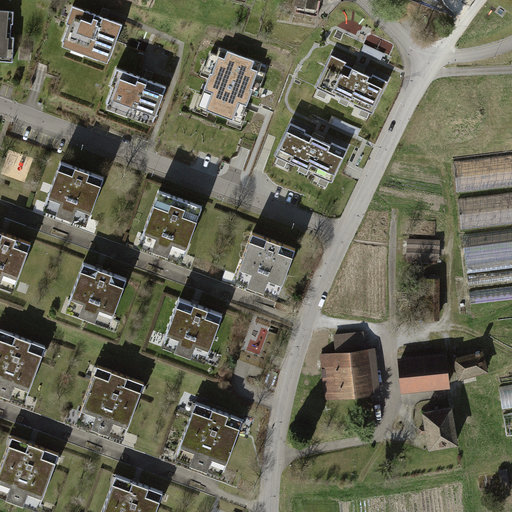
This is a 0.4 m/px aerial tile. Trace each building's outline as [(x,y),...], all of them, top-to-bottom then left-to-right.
[(296,0),(296,4),(297,4),(296,12),(317,16),(320,0),(296,0)] [(102,17),(73,6),(66,23),(69,24),(63,41),(73,44),(74,43),(101,52),(101,55),(110,58),(122,24),(102,17)] [(0,60),(12,61),(14,37),(6,36),(7,23),(13,23),(14,11),(0,10),(0,60)] [(384,53),(365,44),(361,51),(381,60),(384,53)] [(220,48),(198,105),(240,121),(246,105),(261,64),(220,48)] [(354,105),(373,113),(388,81),(373,74),(371,76),(358,70),(345,64),(346,62),(331,55),(316,87),(335,96),(336,94),(354,103),(354,105)] [(148,79),(117,68),(110,85),(113,86),(107,102),(117,107),(118,105),(145,115),(144,117),(154,120),(166,86),(148,79)] [(335,117),(332,124),(358,136),(361,129),(335,117)] [(313,173),(332,182),(347,149),(332,142),(331,145),(317,138),(304,132),(306,130),(290,123),(275,155),(295,164),(295,162),(313,171),(313,173)] [(454,164),(457,193),(511,185),(511,154),(453,161),(454,164)] [(103,177),(61,161),(46,202),(89,218),(103,177)] [(0,184),(0,198),(10,202),(15,190),(0,184)] [(202,206),(159,190),(142,238),(184,254),(202,206)] [(511,192),(458,199),(462,230),(511,223),(511,192)] [(511,229),(463,236),(466,266),(511,260),(511,229)] [(31,242),(0,230),(0,277),(16,283),(31,242)] [(295,248),(253,232),(237,274),(280,289),(295,248)] [(408,240),(408,256),(438,257),(439,241),(418,240),(408,239),(408,240)] [(126,278),(83,262),(68,303),(111,319),(126,278)] [(511,269),(467,275),(469,286),(511,280),(511,269)] [(414,319),(425,319),(437,319),(438,281),(438,278),(425,279),(415,278),(414,319)] [(511,285),(469,291),(471,305),(511,299),(511,285)] [(222,313),(180,298),(164,339),(207,355),(222,313)] [(259,355),(241,349),(237,359),(265,370),(280,327),(271,324),(259,355)] [(43,345),(5,331),(2,338),(0,337),(0,385),(27,396),(43,354),(40,352),(43,345)] [(326,397),(370,392),(365,351),(364,341),(363,333),(335,336),(337,354),(321,356),(326,397)] [(476,354),(456,359),(460,377),(486,370),(482,353),(481,353),(480,351),(476,352),(476,354)] [(403,389),(448,384),(445,356),(434,357),(400,361),(403,389)] [(141,381),(103,367),(101,375),(95,373),(79,415),(126,432),(141,390),(138,389),(141,381)] [(511,384),(499,387),(503,409),(511,407),(511,384)] [(240,418),(202,404),(199,411),(193,409),(177,452),(224,469),(240,427),(237,426),(240,418)] [(454,427),(451,408),(439,410),(439,406),(435,407),(436,410),(425,412),(427,427),(423,428),(423,433),(428,432),(431,447),(456,442),(454,427)] [(507,437),(511,435),(511,412),(503,414),(507,437)] [(18,438),(15,445),(9,443),(0,467),(0,487),(40,503),(56,460),(53,459),(56,451),(18,438)] [(500,470),(502,486),(509,484),(507,469),(500,470)] [(160,490),(122,476),(119,484),(113,481),(101,511),(155,511),(160,499),(157,498),(160,490)]
